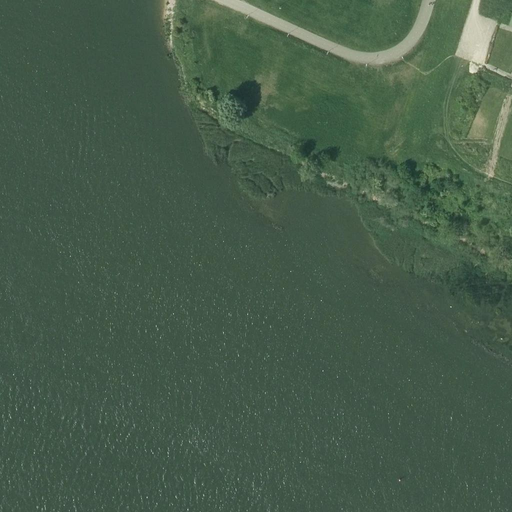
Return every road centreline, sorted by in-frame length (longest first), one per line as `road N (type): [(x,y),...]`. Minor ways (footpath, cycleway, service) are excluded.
road 1 (unclassified): [(63,511),(285,0)]
road 2 (unclassified): [(429,0),(413,38),(378,57),(348,54),(224,0)]
road 3 (motorway): [(0,191),(80,0)]
